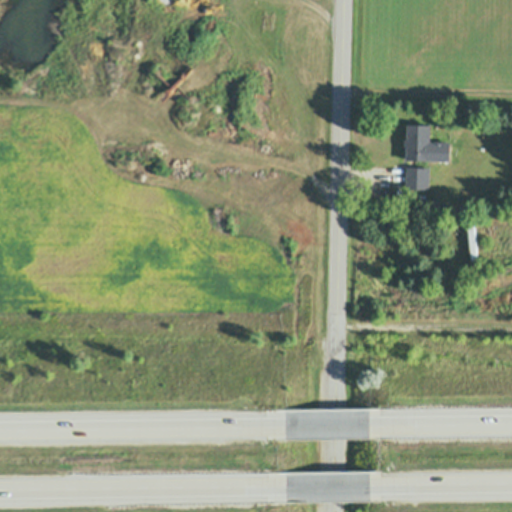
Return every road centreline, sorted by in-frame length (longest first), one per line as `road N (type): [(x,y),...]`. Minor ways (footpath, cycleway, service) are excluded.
road 1 (tertiary): [(334,511),(344,0)]
road 2 (motorway): [(292,427),(0,433)]
road 3 (motorway): [(0,490),(292,486)]
road 4 (motorway): [(511,424),(383,426)]
road 5 (motorway): [(385,484),(511,482)]
